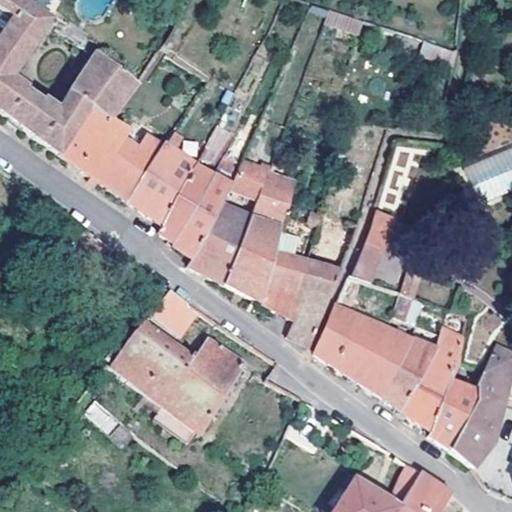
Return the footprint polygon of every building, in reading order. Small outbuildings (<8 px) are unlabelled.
[(52,20),(21,0),(0,0),(0,12),(12,21),(2,35),(0,33),(0,115),(59,159),(89,110),(110,123),(136,85),(94,55),(59,107),(45,97),(43,100),(29,91),(30,89),(13,76),(52,20)] [(0,12),(0,33),(2,35),(12,21),(0,12)] [(352,31),(355,21),(328,12),(324,23),(352,31)] [(363,23),(355,21),(352,31),(359,34),(363,23)] [(454,54),(423,43),(419,56),(452,66),(454,54)] [(125,203),(163,147),(150,139),(143,141),(139,148),(124,139),(128,134),(110,123),(89,110),(59,159),(93,181),(125,203)] [(227,135),(215,129),(205,147),(218,154),(227,135)] [(396,143),(376,205),(397,212),(417,150),(396,143)] [(161,227),(195,166),(164,144),(163,147),(125,203),(136,211),(161,227)] [(511,146),(465,166),(482,204),(511,191),(511,146)] [(221,154),(215,166),(230,173),(237,162),(221,154)] [(267,171),(243,163),(231,186),(192,260),(188,267),(200,275),(223,287),(266,174),(267,171)] [(195,166),(161,227),(157,234),(161,236),(174,244),(173,246),(176,248),(211,175),(195,166)] [(294,182),(266,174),(223,287),(236,294),(259,307),(259,305),(274,253),(281,230),(294,182)] [(211,175),(176,248),(179,250),(192,260),(231,186),(211,175)] [(393,219),(374,212),(368,235),(346,278),(370,285),(394,223),(393,219)] [(315,229),(319,218),(309,215),(306,226),(315,229)] [(314,233),(353,243),(357,228),(319,218),(315,229),(314,233)] [(110,251),(77,227),(70,239),(66,236),(54,255),(90,281),(110,251)] [(281,230),(274,253),(285,256),(292,233),(281,230)] [(274,253),(259,305),(268,310),(287,319),(305,262),(285,256),(274,253)] [(305,262),(287,319),(293,323),(286,339),(309,350),(341,272),(305,262)] [(406,270),(399,291),(413,296),(421,275),(406,270)] [(168,293),(148,319),(178,339),(197,313),(168,293)] [(409,339),(334,306),(313,356),(343,376),(381,401),(409,339)] [(143,325),(107,370),(197,438),(242,367),(206,343),(203,349),(188,339),(179,351),(143,325)] [(458,355),(463,339),(442,330),(439,337),(435,349),(433,350),(407,419),(415,424),(429,434),(449,383),(458,362),(458,355)] [(390,408),(407,419),(433,350),(409,339),(381,401),(390,408)] [(511,365),(506,383),(481,374),(474,389),(474,395),(475,405),(448,453),(472,467),(491,445),(502,402),(509,400),(511,400),(511,365)] [(474,395),(449,383),(429,434),(427,439),(437,446),(448,453),(475,405),(474,395)] [(94,403),(83,416),(123,449),(134,436),(94,403)] [(390,511),(349,485),(333,511),(437,511),(446,496),(418,477),(396,511),(390,511)]
